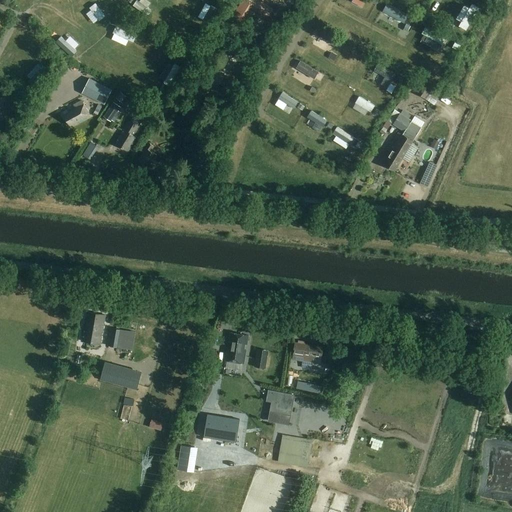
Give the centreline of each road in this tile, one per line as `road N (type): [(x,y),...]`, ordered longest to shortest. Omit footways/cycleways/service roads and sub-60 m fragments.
road 1 (unclassified): [(0,261),(511,327)]
road 2 (tertiary): [(196,209),(511,248)]
road 3 (tertiary): [(196,209),(0,184)]
